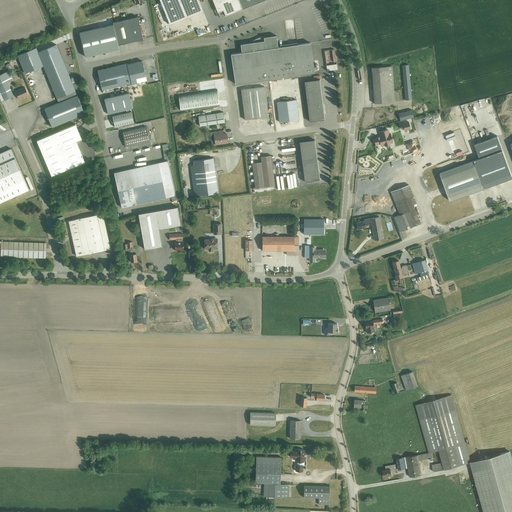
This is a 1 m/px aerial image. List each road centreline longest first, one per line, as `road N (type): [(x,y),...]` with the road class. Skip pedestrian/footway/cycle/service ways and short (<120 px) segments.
road 1 (tertiary): [(353,511),(336,417),(353,326),(339,269)]
road 2 (unclassified): [(61,275),(291,279)]
road 3 (unclassified): [(352,123),(243,139),(223,39)]
road 4 (unclassified): [(339,269),(511,205)]
road 5 (unclassified): [(61,275),(18,119)]
road 6 (tertiary): [(339,269),(352,123)]
road 7 (unclassified): [(83,67),(223,39)]
road 8 (tertiary): [(352,123),(353,58),(331,0)]
